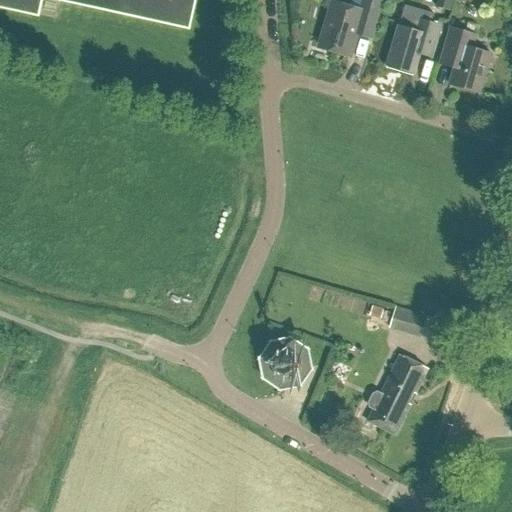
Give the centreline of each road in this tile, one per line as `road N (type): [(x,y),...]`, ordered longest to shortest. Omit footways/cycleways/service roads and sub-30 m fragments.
road 1 (residential): [(205,361),(271,221),(268,83)]
road 2 (residential): [(428,511),(228,397),(205,361)]
road 3 (residential): [(494,136),(311,84),(268,83)]
road 4 (residential): [(464,427),(511,265)]
road 5 (track): [(0,296),(144,342)]
